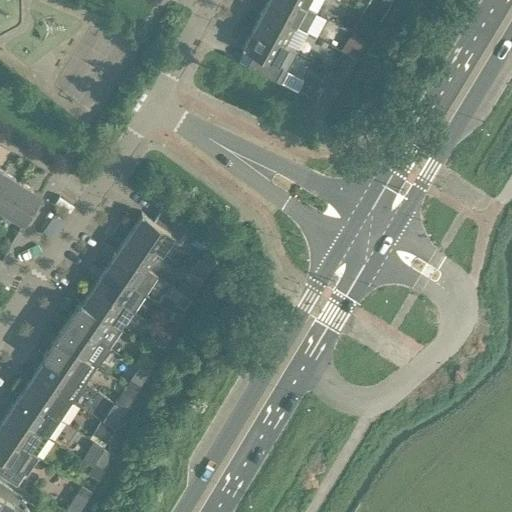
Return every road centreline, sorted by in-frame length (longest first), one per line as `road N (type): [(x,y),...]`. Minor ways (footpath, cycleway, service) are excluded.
road 1 (secondary): [(348,243),(185,511)]
road 2 (residential): [(154,109),(0,333)]
road 3 (secondary): [(495,0),(367,212)]
road 4 (residential): [(154,109),(348,243)]
road 5 (residential): [(367,212),(160,101)]
road 6 (secondary): [(395,229),(511,37)]
road 7 (unclassified): [(449,295),(453,320),(433,358),(381,395),(344,396),(305,372)]
road 8 (secondary): [(220,511),(305,372)]
road 9 (secondary): [(305,372),(375,261)]
